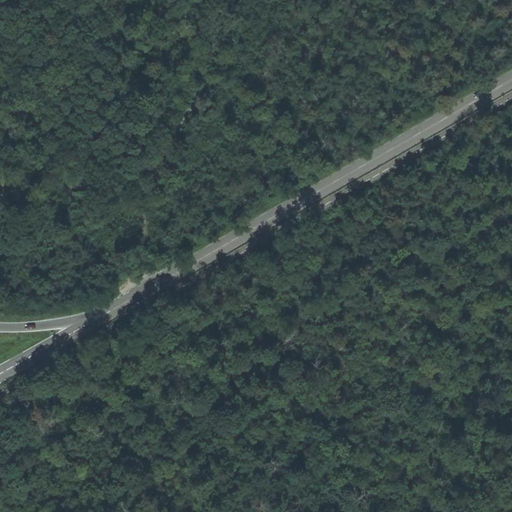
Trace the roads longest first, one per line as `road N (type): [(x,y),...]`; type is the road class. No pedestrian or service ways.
road 1 (tertiary): [(93,320),(511,82)]
road 2 (track): [(0,196),(89,186),(119,203),(151,198),(243,0)]
road 3 (track): [(31,379),(113,511)]
